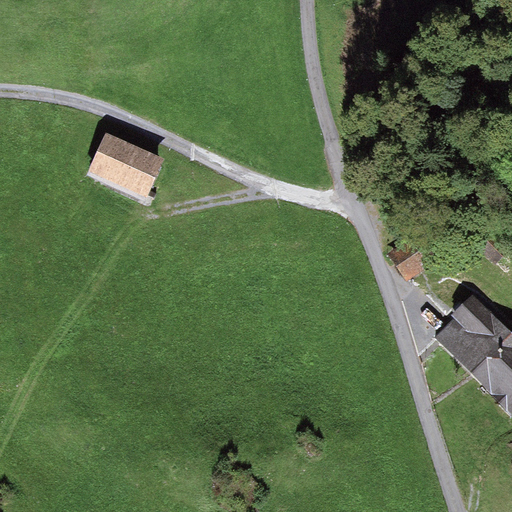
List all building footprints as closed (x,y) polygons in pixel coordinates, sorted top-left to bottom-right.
[(109,141),(96,171),(144,193),(158,164),(109,141)] [(477,241),(497,260),(507,250),(488,230),(477,241)] [(394,253),(409,275),(434,258),(419,236),(394,253)] [(440,334),(476,371),(510,338),(474,301),(466,309),(460,303),(453,310),(459,316),(440,334)] [(511,336),(510,338),(476,371),(511,407),(511,336)]
